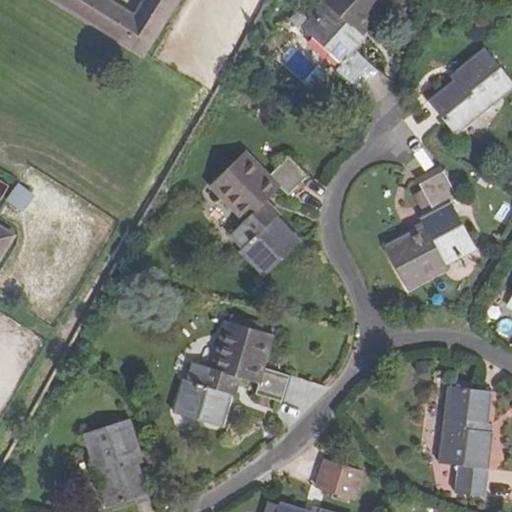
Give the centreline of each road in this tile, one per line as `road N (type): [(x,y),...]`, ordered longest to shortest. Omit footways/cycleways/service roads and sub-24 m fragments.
road 1 (residential): [(376,351),(355,361),(311,421),(250,475),(185,511)]
road 2 (residential): [(384,138),(349,165),(326,213),(329,242),(376,351)]
road 3 (residential): [(511,371),(452,340),(395,342),(376,351)]
